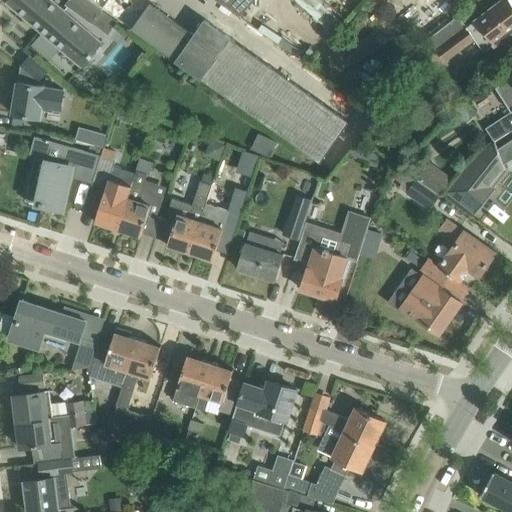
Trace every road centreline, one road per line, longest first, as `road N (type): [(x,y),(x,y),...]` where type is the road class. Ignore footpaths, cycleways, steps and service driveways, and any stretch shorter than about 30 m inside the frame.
road 1 (residential): [(471,395),(0,242)]
road 2 (residential): [(412,511),(471,395)]
